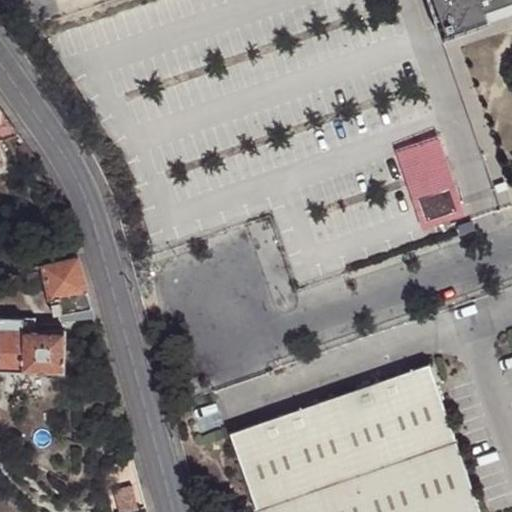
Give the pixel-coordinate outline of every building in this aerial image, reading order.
[(511,0),(437,0),(448,32),(511,9),(511,0)] [(18,135),(0,110),(0,111),(0,140),(18,135)] [(431,140),(401,150),(428,228),(458,218),(431,140)] [(93,316),(76,255),(41,263),(44,278),(50,314),(58,313),(59,320),(93,316)] [(0,316),(0,328),(20,329),(21,318),(0,316)] [(21,318),(20,329),(56,331),(56,325),(33,324),(33,318),(21,318)] [(20,329),(0,328),(0,369),(62,371),(63,331),(56,331),(20,329)] [(484,511),(432,363),(230,433),(257,511),(484,511)] [(119,511),(145,505),(132,457),(101,466),(104,481),(113,511),(119,511)]
